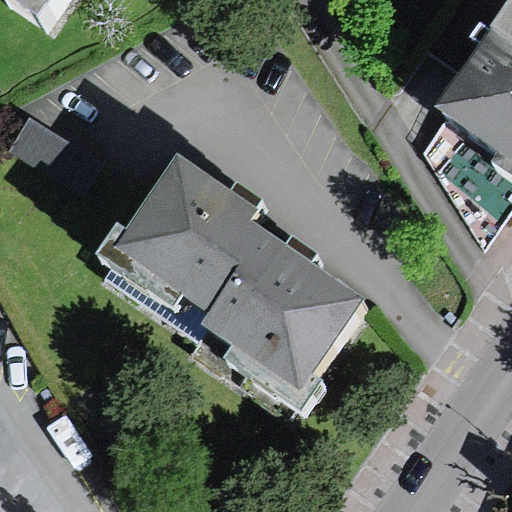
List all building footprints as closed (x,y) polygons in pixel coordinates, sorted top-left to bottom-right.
[(4,0),(32,19),(26,28),(66,56),(104,0),(4,0)] [(511,164),(511,34),(451,123),(511,164)] [(16,145),(91,190),(110,159),(35,114),(16,145)] [(511,224),(511,190),(438,147),(425,164),(487,258),(511,224)] [(289,226),(207,170),(143,265),(234,326),(226,338),(326,406),(389,313),(280,239),(289,226)]
